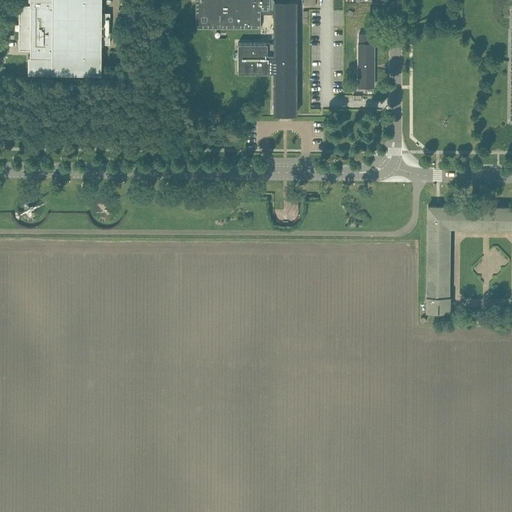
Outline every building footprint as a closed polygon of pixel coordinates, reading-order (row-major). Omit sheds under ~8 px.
[(101,12),(101,11),(101,5),(101,0),(30,0),(30,4),(19,4),(19,24),(21,24),(21,29),(19,29),(19,49),(30,49),(30,55),(28,55),(28,71),(101,72),(101,43),(110,43),(110,12),(101,12)] [(195,27),(261,27),(261,13),(274,13),(274,9),(270,9),(269,0),(195,0),(195,2),(173,2),(173,14),(191,14),(191,6),(195,6),(195,27)] [(282,0),(282,1),(280,1),(274,1),(274,9),(274,13),(274,42),(238,43),(238,72),(274,72),(274,113),(282,113),(282,117),(288,117),(288,113),(296,113),(296,1),(288,1),(287,0),(282,0)] [(373,42),(367,42),(367,33),(359,33),(359,42),(358,42),(358,86),(373,86),(373,42)] [(511,206),(428,205),(427,295),(426,295),(426,310),(448,310),(448,306),(445,306),(445,300),(448,300),(449,296),(448,296),(449,226),(484,226),(484,224),(488,224),(488,226),(511,226),(511,206)]
